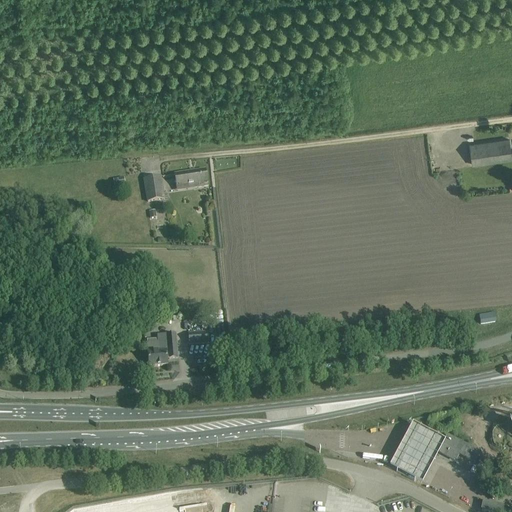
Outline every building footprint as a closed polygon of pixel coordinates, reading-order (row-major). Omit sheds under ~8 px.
[(469,145),(471,155),(472,165),(511,160),(509,140),(469,145)] [(175,175),(176,188),(198,185),(198,188),(207,186),(205,171),(175,175)] [(144,180),(148,202),(164,200),(160,177),(144,180)] [(115,189),(126,187),(124,178),(113,180),(115,189)] [(103,270),(103,268),(104,251),(95,250),(95,269),(103,270)] [(126,281),(126,280),(126,273),(109,272),(108,280),(126,281)] [(494,314),(480,315),(480,324),(495,322),(494,314)] [(116,336),(115,337),(118,339),(120,341),(125,337),(123,334),(122,334),(120,332),(116,336)] [(188,334),(189,346),(208,344),(208,333),(188,334)] [(147,340),(149,367),(167,366),(167,359),(178,358),(176,335),(164,335),(165,342),(159,342),(159,339),(147,340)] [(443,441),(412,424),(394,457),(390,464),(422,481),(427,472),(443,441)] [(477,451),(454,439),(453,440),(447,437),(439,453),(455,461),(458,455),(471,462),(477,451)] [(501,511),(503,506),(484,502),(481,511),(501,511)]
